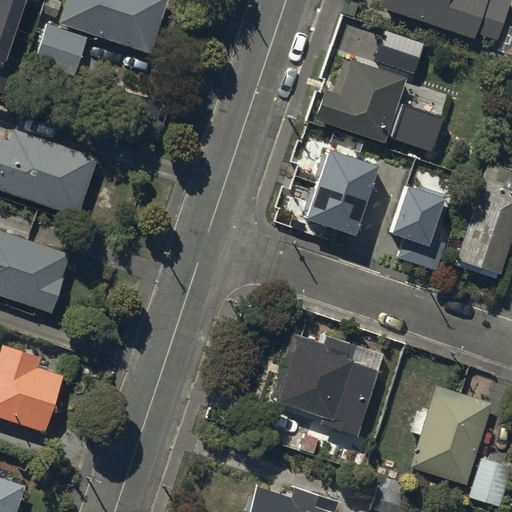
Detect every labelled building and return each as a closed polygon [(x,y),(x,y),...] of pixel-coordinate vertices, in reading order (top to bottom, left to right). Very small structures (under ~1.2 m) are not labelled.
[(0,0),(0,90),(10,94),(19,66),(7,62),(27,0),(0,0)] [(149,51),(166,0),(65,0),(64,4),(53,0),(47,0),(43,14),(57,19),(55,26),(47,23),(35,61),(77,75),(91,32),(149,51)] [(380,0),(379,3),(470,33),(472,28),(495,36),(506,0),(380,0)] [(424,44),(384,31),(375,60),(414,73),(424,44)] [(313,120),(385,144),(387,137),(432,151),(443,118),(398,103),(407,78),(351,59),(350,62),(345,61),(335,92),(324,88),(313,120)] [(96,148),(11,120),(7,133),(0,130),(0,185),(75,210),(96,148)] [(378,166),(329,150),(306,217),(356,233),(378,166)] [(511,223),(511,167),(484,159),(454,254),(457,254),(454,263),(493,275),(494,269),(497,270),(511,223)] [(443,199),(409,188),(394,234),(404,237),(398,256),(437,269),(445,245),(430,240),(443,199)] [(0,289),(51,305),(69,245),(0,223),(0,289)] [(317,421),(355,433),(380,350),(323,332),(321,340),(291,331),(271,393),(275,394),(274,398),(319,412),(317,421)] [(36,358),(39,348),(0,337),(0,338),(0,410),(44,424),(61,366),(36,358)] [(464,481),(489,400),(434,383),(425,411),(416,408),(409,430),(418,432),(408,464),(464,481)] [(312,451),(318,433),(270,416),(264,434),(312,451)] [(498,505),(510,465),(479,456),(468,496),(498,505)] [(11,511),(23,478),(0,469),(0,511),(11,511)] [(406,511),(416,484),(378,471),(367,503),(393,511),(406,511)] [(288,493),(253,482),(242,511),(345,511),(331,507),(334,498),(291,483),(288,493)]
